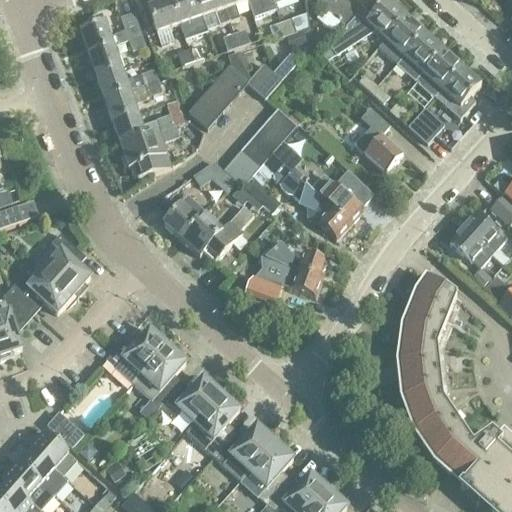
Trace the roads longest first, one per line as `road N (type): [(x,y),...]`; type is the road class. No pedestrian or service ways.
road 1 (residential): [(286,398),(351,322),(379,266),(511,117)]
road 2 (residential): [(139,266),(92,204),(45,93)]
road 3 (residential): [(286,398),(139,266)]
road 4 (residential): [(0,393),(40,377),(139,266)]
road 5 (residential): [(417,511),(286,398)]
